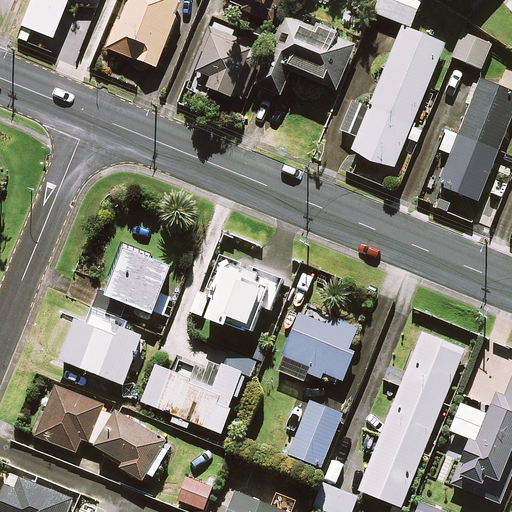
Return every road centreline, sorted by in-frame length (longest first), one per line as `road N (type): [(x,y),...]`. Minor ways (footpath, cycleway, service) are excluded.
road 1 (tertiary): [(511,285),(90,114)]
road 2 (residential): [(0,337),(90,114)]
